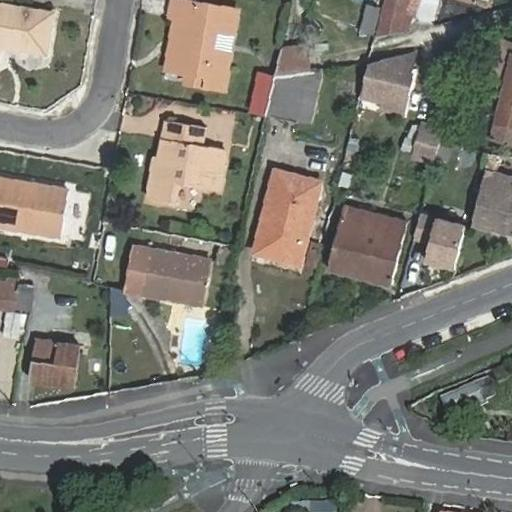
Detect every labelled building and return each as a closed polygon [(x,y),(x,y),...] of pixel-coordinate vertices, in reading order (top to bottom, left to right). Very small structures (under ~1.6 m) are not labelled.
[(227,37),(235,39),(239,11),(174,0),(171,0),(168,18),(174,19),(180,19),(171,72),(188,75),(207,78),(205,88),(225,92),(231,63),(223,62),(227,37)] [(386,0),(377,36),(408,29),(411,17),(405,16),(408,0),(386,0)] [(431,23),(436,0),(421,0),(416,20),(431,23)] [(443,0),(441,14),(458,18),(462,0),(443,0)] [(0,47),(46,56),(53,14),(0,4),(0,47)] [(380,8),(367,5),(361,30),(374,33),(380,8)] [(180,19),(174,19),(166,71),(171,72),(180,19)] [(231,63),(235,39),(227,37),(223,62),(231,63)] [(511,142),(511,42),(497,39),(484,92),(493,94),(482,135),(511,142)] [(418,49),(372,61),(364,94),(385,99),(384,105),(406,110),(415,73),(413,72),(418,49)] [(306,77),(300,53),(279,58),(273,85),(306,77)] [(272,74),(258,70),(249,109),(263,112),(272,74)] [(273,85),(266,113),(312,123),(323,72),(306,77),(273,85)] [(187,85),(205,88),(207,78),(188,75),(187,85)] [(195,143),(198,127),(168,121),(161,164),(155,163),(148,200),(173,204),(176,186),(217,192),(225,149),(205,145),(195,143)] [(445,127),(424,121),(415,154),(436,160),(445,127)] [(207,128),(198,127),(195,143),(205,145),(207,128)] [(484,153),(481,165),(495,169),(498,157),(484,153)] [(272,256),(292,174),(276,171),(262,222),(274,225),(266,254),(272,256)] [(511,178),(485,172),(472,224),(511,233),(511,178)] [(320,182),(292,174),(272,256),(300,263),(320,182)] [(36,213),(40,189),(0,183),(0,229),(61,238),(64,217),(36,213)] [(68,193),(40,189),(36,213),(64,217),(68,193)] [(392,284),(408,222),(344,205),(328,269),(392,284)] [(427,258),(456,265),(467,223),(437,215),(427,258)] [(274,225),(262,222),(255,252),(266,254),(274,225)] [(209,260),(133,247),(126,289),(201,303),(209,260)] [(2,306),(17,308),(18,292),(0,289),(0,296),(3,297),(2,306)] [(74,384),(78,343),(38,338),(33,379),(74,384)] [(445,398),(451,412),(492,394),(486,380),(445,398)] [(336,511),(336,500),(286,500),(286,511),(336,511)]
